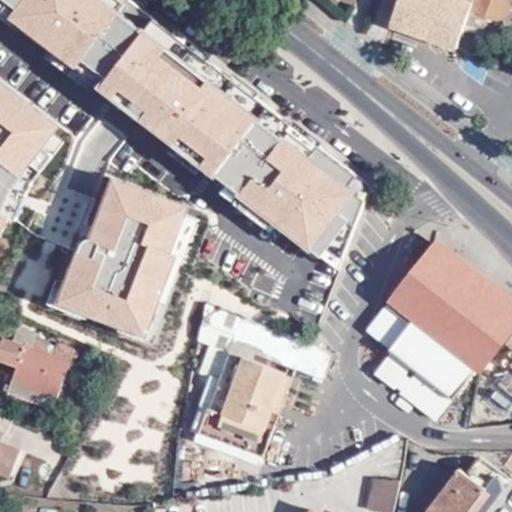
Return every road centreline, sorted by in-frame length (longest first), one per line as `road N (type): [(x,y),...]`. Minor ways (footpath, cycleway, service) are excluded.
road 1 (primary): [(409,125),(260,0)]
road 2 (primary): [(409,125),(511,240)]
road 3 (primary): [(511,199),(409,125)]
